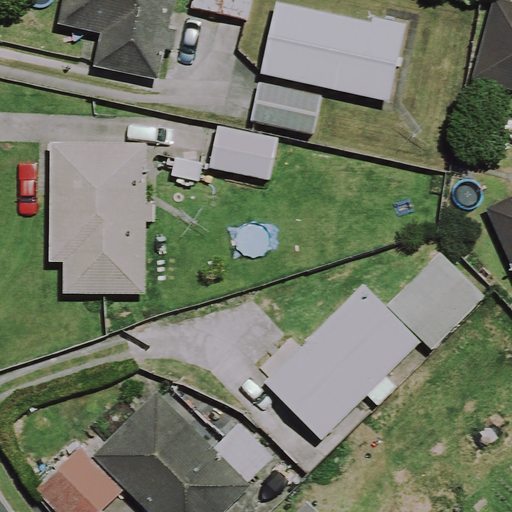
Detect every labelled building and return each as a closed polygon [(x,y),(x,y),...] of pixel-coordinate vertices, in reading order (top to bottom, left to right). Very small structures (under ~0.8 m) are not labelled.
[(172,0),(59,0),(54,29),(99,38),(91,79),(154,91),(172,0)] [(191,0),(189,12),(244,24),(249,0),(191,0)] [(511,11),(495,6),(473,85),(511,96),(511,11)] [(399,34),(274,7),(258,78),(384,105),(399,34)] [(318,101),(257,91),(251,127),(312,137),(318,101)] [(271,144),(215,136),(209,177),(265,185),(271,144)] [(141,139),(48,139),(48,270),(61,270),(61,298),(141,299),(141,139)] [(511,201),(487,213),(511,268),(511,201)] [(481,300),(438,258),(385,312),(361,290),(264,389),(320,444),(364,399),(376,410),(394,391),(383,380),(419,344),(429,353),(481,300)] [(141,511),(227,511),(275,466),(237,427),(212,452),(159,398),(90,465),(75,449),(32,491),(52,511),(102,511),(123,492),(141,511)]
